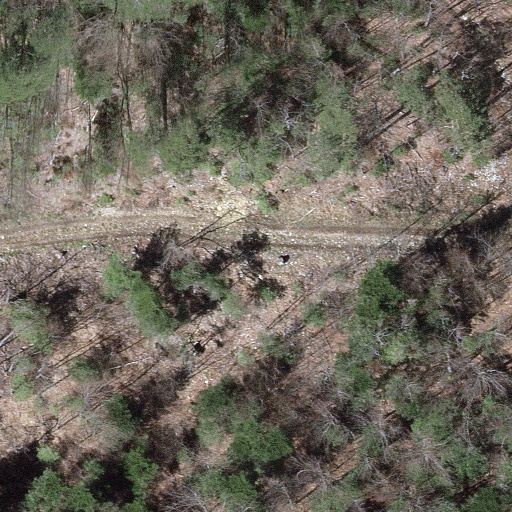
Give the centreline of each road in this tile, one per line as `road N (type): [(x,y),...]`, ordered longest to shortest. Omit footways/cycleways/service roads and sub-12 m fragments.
road 1 (track): [(0,293),(358,277),(511,250)]
road 2 (track): [(511,137),(425,0)]
